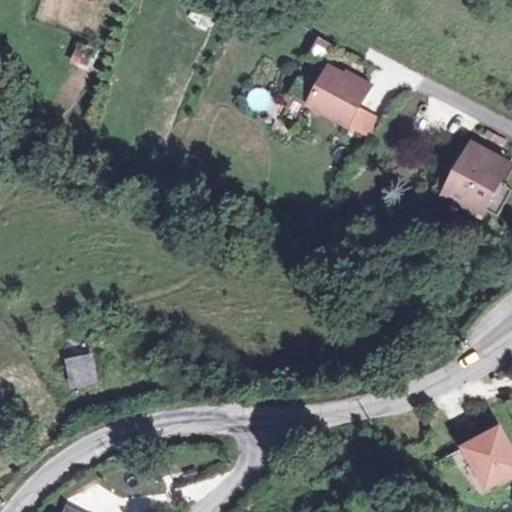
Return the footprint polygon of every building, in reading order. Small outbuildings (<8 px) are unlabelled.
[(308,107),(353,129),(374,86),(362,80),(371,62),(322,38),(314,55),(330,63),(308,107)] [(96,51),(76,44),(68,65),(88,73),(96,51)] [(246,92),(252,111),(271,106),(265,86),(246,92)] [(511,174),(511,161),(469,142),(447,191),(495,213),(511,174)] [(94,353),(66,360),(73,388),(101,381),(94,353)] [(463,444),(481,491),(511,479),(511,438),(507,426),(463,444)]
